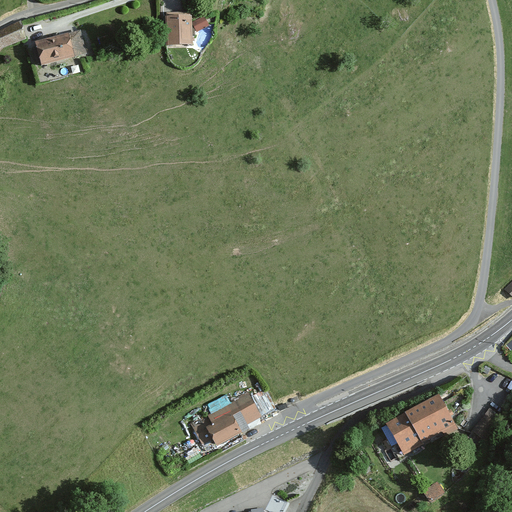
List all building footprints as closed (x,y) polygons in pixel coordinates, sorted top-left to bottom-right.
[(188,18),(161,19),(162,49),(188,48),(188,18)] [(78,30),(29,42),(35,67),(84,56),(78,30)] [(207,421),(194,427),(202,447),(209,444),(214,449),(248,432),(246,427),(262,419),(249,394),(208,415),(207,421)] [(428,396),(378,426),(397,457),(446,427),(428,396)] [(488,428),(477,418),(463,434),(473,443),(488,428)] [(428,488),(414,495),(420,506),(434,499),(428,488)]
